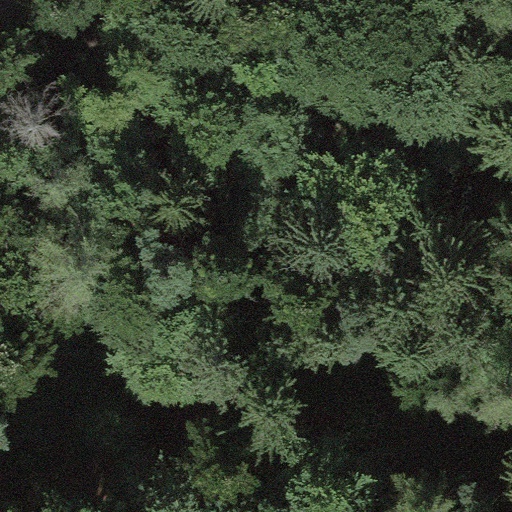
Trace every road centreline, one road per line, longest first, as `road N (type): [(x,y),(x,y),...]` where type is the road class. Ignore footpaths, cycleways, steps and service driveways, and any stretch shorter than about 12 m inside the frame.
road 1 (track): [(35,0),(511,147)]
road 2 (track): [(155,511),(204,299),(195,198),(169,97),(177,44)]
